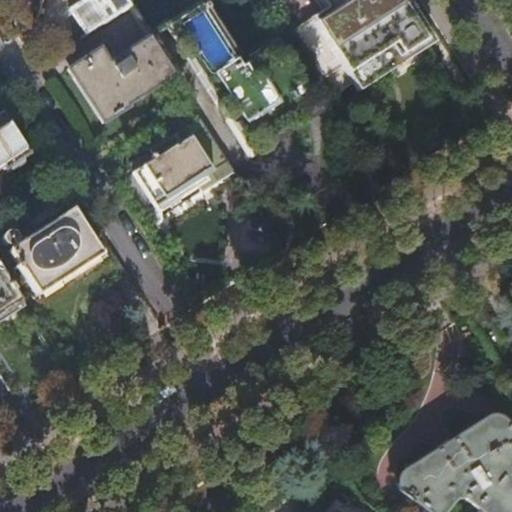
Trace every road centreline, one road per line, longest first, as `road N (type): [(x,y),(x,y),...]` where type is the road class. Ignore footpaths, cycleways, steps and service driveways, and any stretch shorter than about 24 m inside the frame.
road 1 (residential): [(215,384),(0,48)]
road 2 (tertiary): [(215,384),(511,198)]
road 3 (tertiary): [(13,511),(215,384)]
